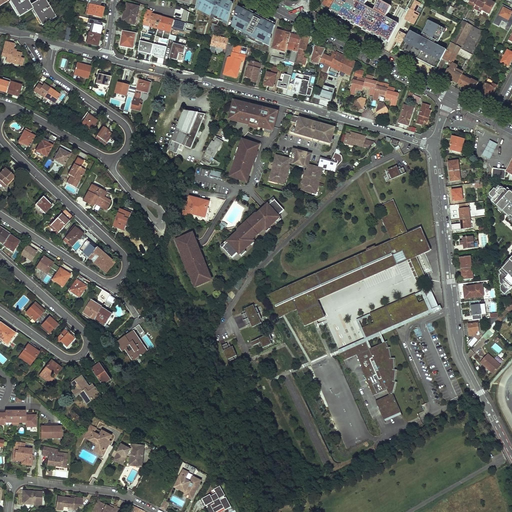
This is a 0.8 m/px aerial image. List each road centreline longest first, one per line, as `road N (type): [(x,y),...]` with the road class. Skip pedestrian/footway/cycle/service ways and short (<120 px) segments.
road 1 (residential): [(106,56),(434,146)]
road 2 (residential): [(434,146),(459,351),(511,455)]
road 3 (residential): [(0,257),(86,338),(83,352),(65,357),(0,311)]
road 4 (residential): [(0,137),(123,256),(123,272),(112,283)]
road 5 (primary): [(297,19),(450,97)]
road 6 (residential): [(54,42),(54,75),(127,130),(122,151),(105,156)]
road 7 (residential): [(13,479),(121,494),(156,511)]
road 8 (residential): [(112,283),(0,215)]
road 9 (unknown): [(435,410),(402,426),(384,424),(350,360)]
